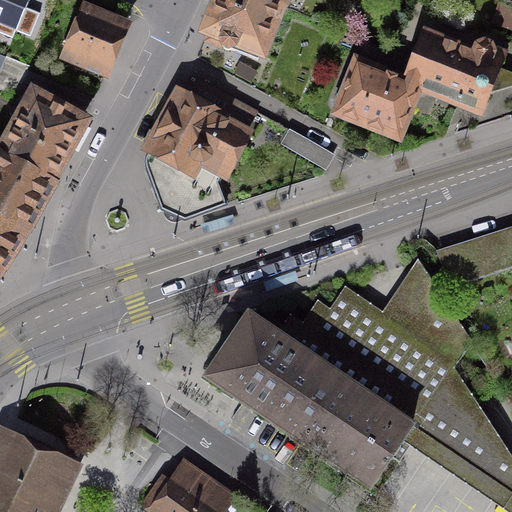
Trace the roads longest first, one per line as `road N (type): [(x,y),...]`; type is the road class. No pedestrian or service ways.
road 1 (tertiary): [(65,312),(419,192)]
road 2 (residential): [(160,48),(419,192)]
road 3 (residential): [(160,48),(73,220),(65,312)]
road 4 (residential): [(139,396),(314,511)]
